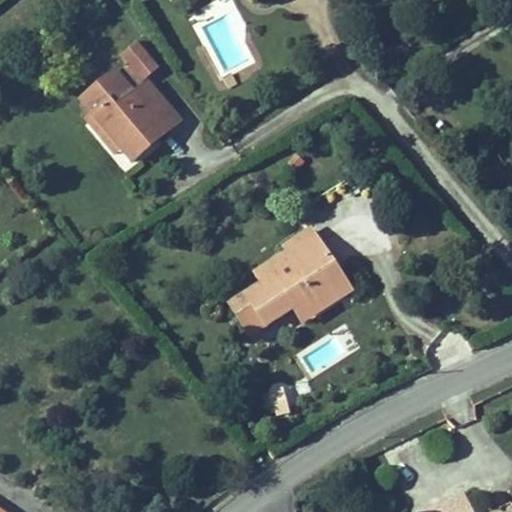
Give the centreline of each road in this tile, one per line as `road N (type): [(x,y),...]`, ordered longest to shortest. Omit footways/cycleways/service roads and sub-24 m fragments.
road 1 (residential): [(511,254),(388,88),(341,74),(227,149)]
road 2 (unclassified): [(511,357),(372,421),(229,511)]
